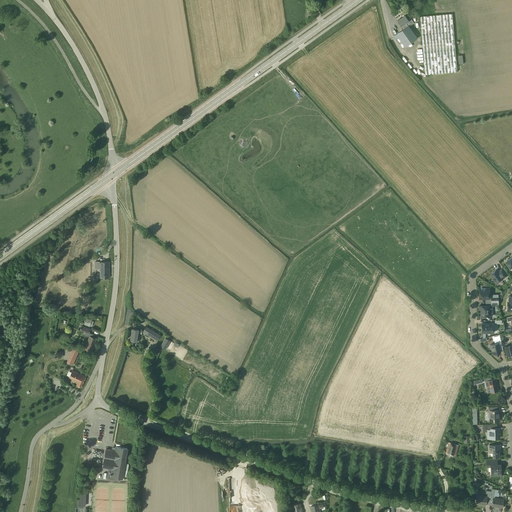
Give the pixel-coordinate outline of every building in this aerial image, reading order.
[(457,72),(452,14),(420,17),(425,75),(457,72)] [(405,15),(397,21),(401,26),(402,26),(404,29),(394,36),(396,38),(398,36),(406,47),(417,38),(412,31),(408,25),(408,26),(406,23),(409,21),(405,15)] [(109,262),(100,262),(95,262),(95,269),(100,269),(100,278),(109,278),(109,262)] [(507,277),(502,269),(498,272),(496,270),(491,274),(493,278),(492,278),(496,283),(500,280),(501,281),(507,277)] [(490,298),(490,288),(481,288),(481,290),(479,290),(479,299),(490,298)] [(481,310),(481,317),(493,316),(492,311),(489,311),(489,305),(479,306),(479,310),(481,310)] [(84,324),(90,326),(92,320),(86,318),(84,324)] [(489,334),(490,333),(494,333),(494,324),(482,324),(482,333),(486,333),(487,334),(489,334)] [(161,335),(146,326),(143,332),(157,341),(161,335)] [(132,329),(130,341),(136,343),(136,342),(138,343),(139,339),(137,338),(138,334),(142,334),(142,330),(139,329),(138,331),(132,329)] [(501,340),(499,334),(492,336),(493,340),(497,339),(498,343),(490,345),(492,350),(493,350),(493,352),(494,352),(494,353),(495,353),(495,354),(496,354),(497,354),(498,354),(499,353),(499,352),(499,351),(500,351),(499,345),(502,344),(501,340)] [(97,338),(90,336),(85,349),(92,352),(97,338)] [(170,341),(166,338),(161,346),(165,349),(170,341)] [(80,350),(75,348),(68,363),(73,365),(80,350)] [(86,377),(73,370),(68,379),(77,384),(77,385),(81,387),(86,377)] [(490,377),(484,379),(485,382),(488,381),(490,392),(498,391),(496,379),(491,380),(490,377)] [(490,422),(494,422),(499,421),(498,413),(500,413),(499,407),(488,408),(488,411),(489,411),(489,413),(488,414),(488,418),(489,418),(489,422),(490,422)] [(483,430),(487,430),(487,432),(488,432),(488,435),(487,435),(487,439),(492,439),(492,440),(496,440),(496,439),(499,438),(499,433),(498,433),(498,428),(491,429),(491,425),(482,425),(483,427),(483,430)] [(458,446),(449,443),(446,453),(455,456),(458,446)] [(500,449),(500,445),(489,446),(489,452),(492,452),(492,457),(499,457),(499,449),(500,449)] [(113,447),(112,450),(106,449),(103,468),(109,469),(107,479),(120,481),(121,478),(122,476),(127,477),(129,464),(125,463),(127,450),(115,447),(113,447)] [(494,461),(486,461),(486,468),(490,468),(490,473),(490,476),(501,476),(500,471),(502,470),(502,468),(500,467),(500,465),(494,465),(494,461)] [(491,492),(489,505),(492,506),(492,507),(502,509),(503,500),(494,498),(495,489),(492,489),(491,492)] [(486,505),(489,505),(491,492),(486,491),(485,494),(487,494),(487,497),(477,495),(475,504),(486,506),(486,505)] [(86,493),(80,493),(80,499),(77,499),(77,507),(82,507),(82,506),(85,506),(86,505),(86,494),(86,493)]
